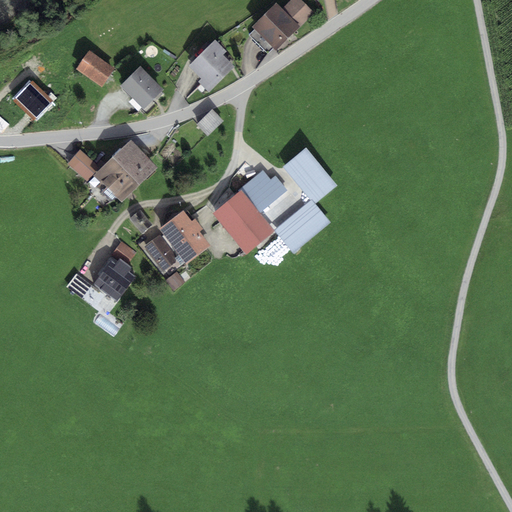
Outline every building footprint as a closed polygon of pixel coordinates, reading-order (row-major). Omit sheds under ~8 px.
[(276,6),(252,31),(277,55),(315,17),(298,0),(296,0),(283,13),(276,6)] [(201,81),(198,84),(210,96),(236,70),(224,58),(226,55),(216,45),(190,70),(201,81)] [(115,72),(89,55),(78,73),(104,90),(115,72)] [(141,70),(122,89),(144,112),(163,93),(141,70)] [(36,92),(21,80),(7,95),(22,108),(36,92)] [(213,114),(198,129),(209,140),(224,124),(213,114)] [(132,144),(96,180),(123,206),(159,171),(132,144)] [(338,188),(306,150),(284,168),(316,206),(338,188)] [(100,171),(81,155),(69,168),(88,185),(100,171)] [(242,193),(214,216),(247,256),(275,234),(242,193)] [(312,205),(277,234),(296,255),(330,226),(312,205)] [(183,214),(160,232),(187,268),(210,250),(183,214)] [(142,215),(132,222),(143,236),(153,228),(142,215)] [(162,238),(146,249),(164,274),(180,263),(162,238)] [(139,257),(123,246),(115,258),(132,269),(139,257)] [(139,281),(111,260),(91,288),(119,308),(139,281)]
